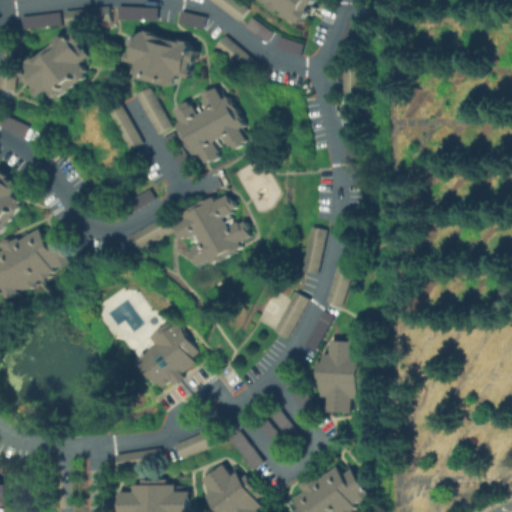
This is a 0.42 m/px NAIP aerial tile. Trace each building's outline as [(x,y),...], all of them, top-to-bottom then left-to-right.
[(238,0),(252,11),(242,23),(214,0),(238,0)] [(322,0),(310,24),(306,22),(305,25),(256,0),(322,0)] [(73,28),(71,13),(115,8),(117,24),(73,28)] [(163,10),(162,23),(122,22),(123,8),(163,10)] [(211,20),(207,31),(182,24),(185,12),(211,20)] [(67,14),(69,27),(29,33),(27,19),(67,14)] [(247,28),(256,17),(277,32),(269,44),(247,28)] [(352,20),(366,24),(350,60),(337,54),(352,20)] [(150,32),(195,42),(193,49),(204,51),(198,78),(187,75),(184,88),(140,78),(143,65),(131,62),(137,36),(149,38),(150,32)] [(218,43),(227,33),(261,62),(252,73),(218,43)] [(79,35),(101,57),(91,65),(98,74),(66,100),(58,90),(48,98),(28,73),(38,66),(35,63),(69,39),(71,41),(79,35)] [(308,46),(305,56),(280,49),(282,39),(308,46)] [(10,46),(24,48),(19,90),(4,88),(10,46)] [(346,68),(362,68),(361,96),(345,95),(346,68)] [(158,89),(180,128),(167,136),(145,97),(158,89)] [(223,92),(228,100),(235,96),(255,128),(249,132),(255,143),(242,150),(235,142),(224,150),(230,157),(215,165),(210,156),(205,158),(186,127),(191,123),(186,113),(200,105),(205,113),(216,108),(211,99),(223,92)] [(117,116),(130,109),(153,145),(140,153),(117,116)] [(14,116),(38,129),(31,141),(8,128),(14,116)] [(344,128),(361,126),(366,162),(350,165),(344,128)] [(172,142),(185,133),(204,165),(191,172),(172,142)] [(36,205),(9,241),(0,233),(0,179),(4,178),(9,173),(32,189),(26,197),(36,205)] [(130,205),(159,187),(166,200),(136,217),(130,205)] [(238,195),(247,211),(233,218),(240,230),(251,223),(258,237),(247,243),(249,247),(222,263),(220,259),(209,265),(201,254),(213,247),(206,234),(193,240),(184,228),(198,220),(193,212),(222,198),(224,203),(238,195)] [(134,239),(174,217),(182,232),(143,252),(134,239)] [(52,229),(57,239),(69,233),(85,266),(17,300),(3,271),(11,267),(5,256),(16,251),(14,248),(52,229)] [(330,232),(322,275),(307,272),(315,229),(330,232)] [(359,264),(345,308),(330,303),(344,259),(359,264)] [(313,301),(292,339),(279,331),(299,294),(313,301)] [(0,301),(10,318),(0,324),(0,301)] [(340,319),(320,353),(309,346),(328,313),(340,319)] [(158,345),(153,340),(165,329),(184,328),(205,353),(194,362),(199,368),(178,386),(174,383),(165,391),(139,362),(158,345)] [(360,342),(360,357),(365,357),(364,400),(360,400),(360,414),(334,414),(334,400),(327,400),(327,385),(320,385),(320,364),(327,364),(327,357),(334,357),(334,342),(360,342)] [(302,379),(324,410),(313,419),(291,388),(302,379)] [(301,433),(283,449),(261,423),(280,408),(301,433)] [(221,428),(228,442),(187,462),(180,447),(221,428)] [(238,434),(240,436),(244,433),(268,464),(257,472),(232,439),(238,434)] [(119,456),(165,451),(167,465),(121,471),(119,456)] [(229,466),(235,475),(241,471),(247,481),(252,477),(270,502),(265,505),(269,509),(264,511),(214,511),(208,502),(216,497),(205,482),(229,466)] [(340,467),(346,475),(357,468),(377,498),(357,511),(302,511),(304,511),(297,501),(307,494),(305,490),(340,467)] [(171,481),(171,486),(181,486),(181,493),(197,493),(197,511),(123,511),(123,492),(136,492),(136,486),(146,486),(146,481),(171,481)] [(453,501),(453,511),(421,511),(421,509),(414,509),(414,500),(453,501)]
